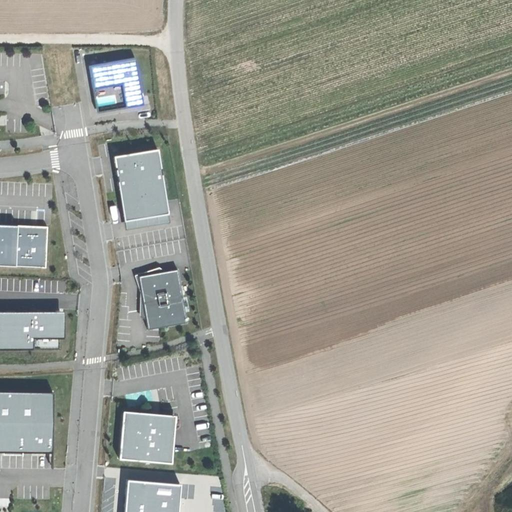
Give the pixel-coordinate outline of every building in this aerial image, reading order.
[(124,83),(128,107),(143,104),(141,95),(135,57),(101,63),(89,65),(93,88),(112,85),(124,83)] [(114,94),(95,98),(96,106),(116,103),(114,94)] [(118,189),(123,220),(168,213),(157,148),(113,155),(118,189)] [(9,225),(0,224),(0,263),(43,266),(46,227),(9,225)] [(177,269),(138,276),(142,300),(147,328),(186,321),(177,269)] [(65,310),(0,312),(0,349),(62,348),(63,331),(65,310)] [(51,392),(0,391),(0,451),(50,452),(51,423),(51,392)] [(174,418),(122,414),(120,432),(118,458),(171,462),(174,418)] [(178,511),(180,486),(129,482),(126,511),(178,511)]
